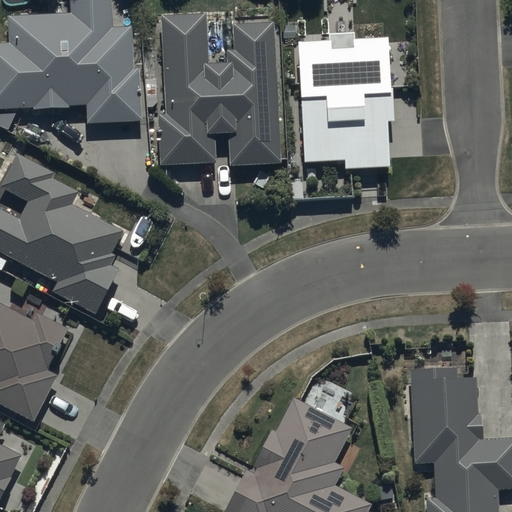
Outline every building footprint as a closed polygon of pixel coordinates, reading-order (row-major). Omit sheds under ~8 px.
[(10,51),(0,51),(0,116),(34,115),(34,118),(68,117),(68,113),(87,112),(88,131),(142,129),(141,77),(134,77),(133,37),(111,37),(111,6),(71,7),(71,22),(9,24),(10,51)] [(208,22),(163,23),(166,123),(157,124),(159,173),(217,171),(216,144),(231,143),(231,174),(279,173),(275,30),(232,31),(233,56),(227,56),(228,73),(209,74),(208,22)] [(299,53),(302,171),(345,169),(345,178),(389,177),(388,132),(394,132),(393,105),(390,105),(389,49),(355,50),(355,40),(328,40),(329,52),(299,53)] [(55,180),(17,160),(0,192),(0,193),(29,209),(20,227),(0,216),(0,259),(58,290),(52,301),(95,323),(120,276),(111,271),(116,262),(112,260),(123,238),(73,212),(79,200),(52,186),(55,180)] [(0,411),(34,428),(56,383),(47,378),(54,365),(56,366),(61,356),(59,355),(68,337),(35,321),(32,327),(0,311),(0,411)] [(425,506),(424,511),(497,511),(497,496),(511,495),(511,446),(482,448),(481,422),(476,422),(475,387),(458,387),(457,378),(413,379),(417,472),(432,472),(434,506),(425,506)] [(246,477),(228,511),(371,511),(373,510),(338,493),(347,476),(336,470),(355,434),(295,404),(278,438),(273,436),(255,473),(257,474),(254,481),(246,477)] [(0,507),(23,464),(0,452),(0,437),(3,433),(0,431),(0,507)]
